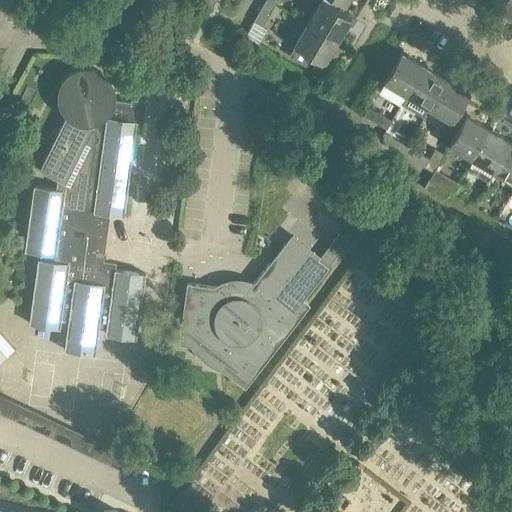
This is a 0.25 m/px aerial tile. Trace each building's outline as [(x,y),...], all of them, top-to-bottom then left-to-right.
[(511,0),(508,0),(499,16),(510,23),(511,19),(511,0)] [(322,1),(308,24),(338,42),(351,19),(322,1)] [(262,8),(254,23),(262,27),(271,13),(262,8)] [(338,42),(308,24),(289,57),(307,68),(312,58),(324,65),(338,42)] [(401,53),(384,82),(406,96),(424,67),(401,53)] [(446,80),(424,67),(406,96),(429,109),(446,80)] [(38,260),(29,325),(60,329),(61,321),(69,322),(64,351),(95,355),(99,326),(107,327),(106,335),(136,340),(145,275),(107,270),(102,269),(107,232),(100,231),(102,214),(124,217),(137,123),(143,124),(146,102),(132,100),(132,103),(115,101),(115,98),(115,95),(115,92),(114,90),(113,87),(112,84),(111,82),(109,79),(107,77),(105,75),(103,73),(100,72),(97,70),(95,69),(92,69),(89,68),(86,68),(83,68),(80,69),(77,70),(74,71),(71,72),(69,74),(66,76),(64,78),(62,80),(61,83),(59,86),(58,88),(58,91),(57,94),(57,97),(57,100),(58,103),(58,106),(60,109),(61,112),(63,114),(64,117),(67,119),(40,172),(58,181),(55,190),(34,187),(25,252),(41,254),(40,260),(38,260)] [(188,79),(174,77),(172,90),(186,92),(188,79)] [(446,80),(429,109),(453,123),(470,94),(446,80)] [(364,117),(386,130),(387,130),(392,122),(369,108),(364,117)] [(471,159),(488,130),(466,116),(448,146),(471,159)] [(511,143),(488,130),(471,159),(494,172),(511,143)] [(384,134),(379,142),(402,155),(407,147),(384,134)] [(511,183),(511,143),(494,172),(511,183)] [(407,147),(402,155),(424,169),(429,160),(407,147)] [(446,202),(451,194),(429,181),(424,189),(446,202)] [(474,207),(451,194),(446,202),(469,216),(474,207)] [(469,216),(491,229),(496,220),(474,207),(469,216)] [(511,229),(496,220),(491,229),(511,241),(511,229)] [(339,235),(333,242),(343,249),(348,242),(339,235)] [(231,291),(187,284),(178,345),(198,348),(199,348),(202,351),(204,354),(207,357),(210,359),(214,361),(217,363),(215,366),(245,389),(304,313),(297,308),(328,268),(292,241),(272,267),(269,265),(251,288),(248,287),(244,286),(243,291),(239,291),(235,291),(231,291)] [(3,397),(0,404),(0,413),(2,415),(9,400),(3,397)] [(9,400),(2,415),(8,417),(15,402),(9,400)] [(15,402),(8,417),(14,420),(21,405),(15,402)] [(21,405),(14,420),(19,423),(27,408),(21,405)] [(27,408),(19,423),(25,426),(32,411),(27,408)] [(32,411),(25,426),(31,428),(38,413),(32,411)] [(38,413),(31,428),(37,431),(44,416),(38,413)] [(44,416),(37,431),(43,434),(50,419),(44,416)] [(50,419),(43,434),(48,437),(55,422),(50,419)] [(55,422),(48,437),(54,439),(61,424),(55,422)] [(61,424),(54,439),(60,442),(67,427),(61,424)] [(67,427),(60,442),(66,445),(73,430),(67,427)] [(73,430),(66,445),(72,447),(79,433),(73,430)] [(79,433),(72,447),(77,450),(84,435),(79,433)] [(84,435),(77,450),(83,453),(90,438),(84,435)] [(90,438),(83,453),(89,456),(96,441),(90,438)] [(96,441),(89,456),(95,458),(102,444),(96,441)] [(102,444),(95,458),(100,461),(108,446),(102,444)] [(108,446),(100,461),(106,464),(113,449),(112,449),(108,446)] [(113,449),(106,464),(117,469),(117,470),(118,470),(118,452),(118,451),(113,449)]
